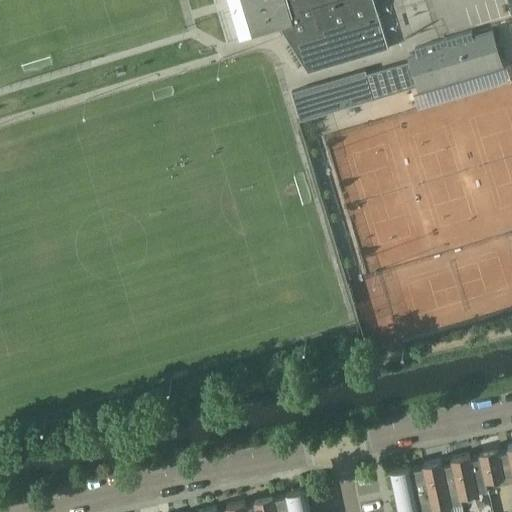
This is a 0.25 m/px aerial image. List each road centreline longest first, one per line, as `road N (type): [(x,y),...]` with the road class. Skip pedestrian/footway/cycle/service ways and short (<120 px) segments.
road 1 (residential): [(41,511),(337,448)]
road 2 (residential): [(337,448),(511,411)]
